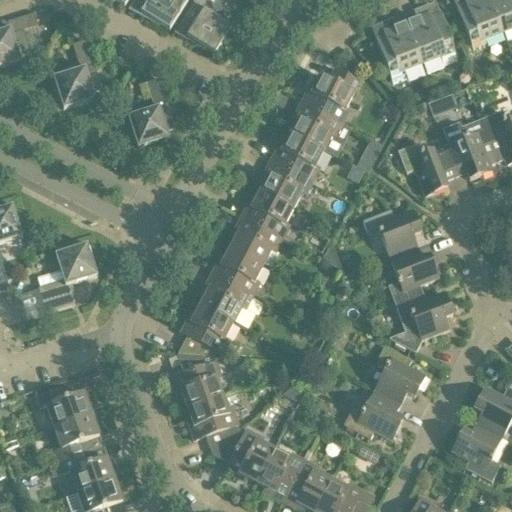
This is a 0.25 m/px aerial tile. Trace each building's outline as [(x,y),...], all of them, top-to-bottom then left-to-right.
[(108,0),(124,10),(130,0),(108,0)] [(146,0),(149,2),(141,16),(169,33),(189,0),(146,0)] [(195,0),(184,19),(194,25),(186,39),(214,57),(232,28),(213,17),(209,0),(195,0)] [(503,36),(488,0),(458,0),(461,5),(455,7),(474,56),(488,50),(485,43),(503,36)] [(511,0),(488,0),(503,36),(511,32),(511,0)] [(406,26),(422,67),(440,60),(443,68),(457,62),(438,13),(432,16),(429,7),(413,13),(416,22),(406,26)] [(29,50),(23,33),(37,29),(34,16),(5,25),(7,32),(0,34),(0,69),(21,63),(19,59),(27,57),(29,55),(29,50)] [(422,67),(406,26),(396,30),(392,21),(376,28),(380,36),(374,38),(393,87),(407,82),(404,74),(422,67)] [(63,112),(95,102),(86,74),(93,71),(85,43),(72,47),(80,72),(53,80),(63,112)] [(344,54),(336,61),(342,68),(350,61),(344,54)] [(349,129),(344,126),(349,116),(345,113),(354,96),(353,96),(359,85),(335,72),(329,83),(320,79),(311,96),(307,94),(301,105),(343,127),(341,130),(347,133),(349,129)] [(170,117),(162,119),(160,113),(168,110),(159,82),(146,86),(154,111),(127,120),(137,152),(169,141),(167,134),(174,132),(170,117)] [(428,107),(431,115),(442,111),(439,102),(428,107)] [(343,127),(301,105),(294,118),(299,120),(290,136),(323,154),(332,138),(336,140),(341,130),(343,127)] [(511,123),(505,126),(500,115),(480,123),(496,166),(504,163),(507,169),(511,166),(511,123)] [(480,123),(462,130),(460,125),(442,132),(448,148),(444,150),(455,180),(466,176),(469,183),(492,175),(489,169),(496,166),(480,123)] [(323,154),(290,136),(281,153),(277,151),(271,163),(312,186),(311,187),(316,190),(318,186),(313,184),(319,173),(315,171),(323,154)] [(370,142),(362,156),(375,163),(382,149),(370,142)] [(455,180),(444,150),(423,158),(418,147),(397,155),(406,178),(414,175),(425,201),(447,192),(444,185),(455,180)] [(269,178),(260,194),(293,212),(302,195),(306,197),(311,187),(312,186),(271,163),(264,176),(269,178)] [(247,209),(241,221),(283,242),(281,245),(286,247),(288,243),(283,241),(289,230),(285,228),(293,212),(260,194),(254,196),(250,203),(254,206),(251,211),(247,209)] [(0,274),(4,274),(0,262),(0,247),(23,240),(13,208),(0,212),(0,274)] [(390,262),(417,252),(413,240),(420,237),(412,215),(394,222),(391,214),(362,225),(370,243),(381,239),(390,262)] [(238,235),(230,251),(263,269),(272,253),(276,255),(281,245),(283,242),(241,221),(234,233),(238,235)] [(68,288),(97,279),(87,247),(55,257),(63,283),(38,291),(46,317),(74,308),(68,288)] [(328,250),(321,263),(337,272),(328,250)] [(217,266),(211,278),(252,300),(251,303),(256,305),(258,301),(253,299),(259,288),(254,285),(263,269),(230,251),(221,268),(217,266)] [(417,252),(390,262),(399,285),(387,290),(394,307),(422,296),(420,289),(438,282),(429,260),(421,263),(417,252)] [(252,300),(211,278),(204,290),(208,293),(200,309),(233,326),(242,310),(246,312),(251,303),(252,300)] [(394,307),(401,325),(406,336),(389,343),(415,357),(422,345),(449,334),(444,322),(452,319),(443,297),(426,304),(422,296),(394,307)] [(187,340),(177,358),(213,360),(216,355),(222,358),(229,345),(224,343),(233,326),(200,309),(191,326),(187,323),(180,336),(187,340)] [(334,309),(330,319),(339,325),(344,315),(334,309)] [(386,373),(375,395),(401,409),(406,398),(414,402),(425,381),(408,372),(412,364),(385,350),(376,368),(386,373)] [(213,360),(177,358),(184,377),(172,382),(176,396),(181,394),(187,411),(222,398),(216,381),(221,380),(216,366),(215,366),(213,360)] [(481,418),(473,423),(476,427),(476,428),(501,441),(511,421),(511,377),(504,392),(506,393),(502,401),(485,392),(474,413),(481,417),(481,418)] [(54,430),(91,417),(83,396),(66,402),(62,391),(36,400),(40,412),(47,410),(54,430)] [(401,409),(375,395),(363,417),(352,411),(343,429),(370,443),(374,435),(391,444),(402,423),(395,419),(401,409)] [(229,416),(222,398),(187,411),(193,429),(189,431),(194,444),(206,440),(212,458),(239,434),(237,429),(238,428),(233,415),(229,416)] [(91,417),(54,430),(62,452),(55,454),(59,466),(85,456),(90,455),(87,444),(99,440),(91,417)] [(501,441),(476,428),(470,439),(463,435),(451,456),(468,465),(464,472),(491,487),(500,469),(490,463),(501,441)] [(239,434),(212,458),(229,467),(225,475),(238,482),(240,478),(256,486),(273,453),(257,444),(260,440),(247,434),(245,437),(239,435),(239,434)] [(17,448),(15,442),(3,447),(5,452),(17,448)] [(380,458),(362,449),(357,460),(374,469),(380,458)] [(273,453),(256,486),(273,495),(270,499),(282,505),(303,463),(305,464),(308,460),(304,458),(302,463),(292,458),(290,462),(273,453)] [(85,456),(59,466),(63,478),(70,475),(77,496),(114,483),(106,461),(94,466),(90,455),(85,456)] [(317,470),(305,464),(303,463),(282,505),(294,511),(297,508),(305,511),(315,511),(331,483),(315,475),(317,470)] [(122,505),(114,483),(77,496),(82,511),(104,511),(105,511),(122,505)] [(348,492),(331,483),(315,511),(367,511),(374,500),(350,488),(348,492)] [(22,499),(26,511),(32,511),(39,510),(33,495),(22,499)] [(431,511),(434,508),(421,501),(414,511),(431,511)]
